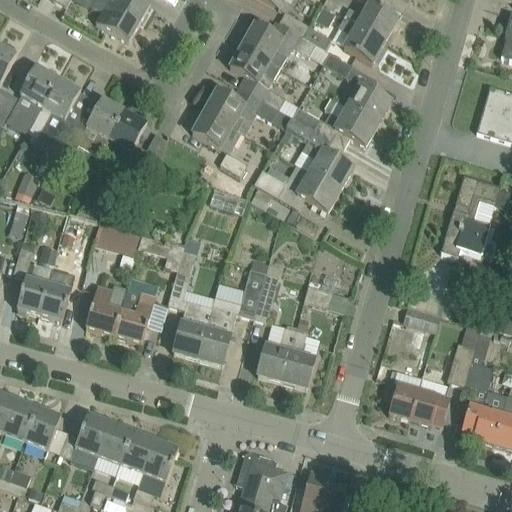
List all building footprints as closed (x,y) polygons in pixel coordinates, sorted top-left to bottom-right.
[(73,0),(57,0),(55,5),(67,12),(73,0)] [(98,0),(96,4),(140,29),(151,9),(136,0),(112,0),(111,2),(108,0),(98,0)] [(257,0),(280,13),(285,3),(280,0),(257,0)] [(378,0),(357,0),(357,1),(370,9),(383,16),(389,6),(378,0)] [(129,48),(140,29),(96,4),(91,12),(103,18),(96,29),(129,48)] [(398,24),(371,9),(370,9),(363,21),(350,13),(344,23),(385,47),(398,24)] [(328,31),(335,19),(323,12),(316,24),(328,31)] [(296,38),(304,43),(310,32),(286,18),(280,29),(296,38)] [(501,62),(511,65),(511,19),(505,39),(511,41),(510,47),(506,45),(501,62)] [(352,41),(345,54),(372,70),(385,47),(344,23),(339,33),(352,41)] [(309,62),(311,59),(316,50),(304,43),(296,38),(290,49),(282,44),(282,45),(255,30),(248,42),(246,42),(245,43),(247,44),(242,52),(280,73),(287,62),(288,63),(294,53),(309,62)] [(316,50),(326,56),(333,45),(310,32),(304,43),(316,50)] [(0,51),(0,114),(9,98),(0,93),(0,90),(1,88),(17,61),(0,51)] [(230,73),(239,78),(258,89),(258,90),(264,94),(258,104),(279,116),(285,104),(268,95),(280,73),(242,52),(238,59),(237,58),(236,60),(237,61),(230,73)] [(353,71),(330,58),(325,67),(324,70),(346,83),(353,71)] [(33,106),(26,120),(20,130),(30,135),(27,139),(28,140),(59,84),(36,72),(20,99),(33,106)] [(53,118),(66,125),(81,97),(59,84),(28,140),(38,145),(53,118)] [(349,112),(379,129),(392,107),(361,90),(349,112)] [(477,138),(511,148),(511,98),(490,92),(484,113),(487,114),(480,138),(477,137),(477,138)] [(279,116),(258,104),(252,116),(217,96),(210,108),(209,108),(208,109),(209,110),(205,118),(245,140),(257,119),(272,128),(279,116)] [(9,98),(0,114),(0,129),(4,132),(20,104),(9,98)] [(330,118),(324,129),(338,136),(366,152),(379,129),(349,112),(348,113),(331,103),(324,115),(330,118)] [(74,130),(62,151),(74,158),(79,151),(99,162),(101,158),(102,158),(125,117),(102,104),(87,132),(88,133),(86,136),(74,130)] [(314,136),(320,125),(299,113),(298,114),(292,124),(314,136)] [(125,117),(102,158),(144,182),(151,158),(136,150),(147,130),(125,117)] [(193,139),(201,144),(221,155),(221,154),(228,158),(221,170),(242,182),(248,170),(230,160),(242,139),(244,141),(245,140),(205,118),(201,125),(199,124),(198,126),(200,127),(193,139)] [(286,135),(295,140),(308,147),(326,157),(332,147),(314,136),(292,124),(286,135)] [(290,148),(295,140),(286,135),(282,143),(290,148)] [(163,161),(167,143),(153,140),(149,157),(163,161)] [(354,173),(326,157),(308,147),(302,157),(318,166),(311,178),(341,195),(354,173)] [(279,204),(288,189),(263,175),(255,190),(279,204)] [(26,176),(18,195),(33,201),(40,182),(26,176)] [(311,178),(298,201),(328,218),(341,195),(311,178)] [(497,211),(503,192),(464,180),(441,258),(458,263),(462,250),(483,256),(491,227),(476,223),(481,206),(497,211)] [(50,212),(56,200),(43,193),(37,205),(50,212)] [(258,195),(252,205),(268,214),(274,204),(258,195)] [(25,230),(29,218),(15,214),(12,226),(25,230)] [(299,218),(291,214),(286,226),(294,229),(299,218)] [(45,216),(31,216),(31,227),(45,227),(45,216)] [(92,249),(122,258),(128,235),(99,227),(96,238),(92,249)] [(64,238),(61,248),(72,251),(75,241),(64,238)] [(143,239),(140,253),(139,255),(168,263),(165,272),(177,276),(168,311),(169,311),(185,256),(186,251),(143,239)] [(36,250),(23,246),(22,253),(34,256),(36,250)] [(56,264),(58,255),(44,250),(39,266),(54,271),(56,264)] [(197,259),(185,256),(169,311),(185,316),(182,328),(174,358),(198,365),(212,314),(202,311),(184,305),(197,259)] [(53,274),(40,271),(31,268),(26,284),(17,314),(40,320),(49,289),(53,274)] [(267,278),(251,273),(241,310),(215,303),(212,314),(198,365),(223,371),(231,342),(230,342),(236,320),(254,325),(267,278)] [(49,289),(40,320),(62,327),(71,296),(75,281),(65,278),(61,293),(49,289)] [(279,281),(267,278),(254,325),(266,328),(279,281)] [(333,297),(314,292),(309,290),(304,308),(329,314),(333,297)] [(86,333),(94,336),(114,342),(121,317),(108,313),(113,296),(98,292),(94,309),(93,308),(86,333)] [(127,295),(124,306),(121,317),(114,342),(143,350),(156,303),(141,299),(127,295)] [(425,301),(423,314),(444,317),(446,303),(425,301)] [(440,323),(428,320),(409,314),(405,328),(436,337),(440,323)] [(511,317),(504,316),(500,335),(511,337),(511,317)] [(300,323),(297,331),(306,334),(308,326),(300,323)] [(483,370),(492,336),(481,333),(476,353),(465,392),(477,395),(472,411),(470,410),(462,437),(474,441),(473,444),(494,450),(502,422),(506,410),(504,409),(508,396),(489,391),(494,373),(483,370)] [(282,388),(296,337),(286,334),(280,355),(266,351),(258,381),(282,388)] [(308,340),(296,337),(282,388),(307,394),(315,364),(302,361),(308,340)] [(509,345),(499,342),(498,348),(508,350),(509,345)] [(465,392),(476,353),(458,348),(447,387),(465,392)] [(395,378),(392,388),(388,387),(383,403),(393,406),(389,420),(409,426),(418,396),(418,395),(421,385),(395,378)] [(449,404),(418,396),(409,426),(431,432),(432,430),(441,433),(449,404)] [(0,398),(0,437),(3,438),(16,405),(0,398)] [(26,447),(35,423),(38,413),(16,405),(3,438),(26,447)] [(38,413),(35,423),(26,447),(49,456),(61,422),(38,413)] [(88,420),(85,429),(75,453),(98,462),(111,428),(88,420)] [(511,424),(502,422),(494,450),(511,455),(511,424)] [(111,428),(98,462),(121,470),(133,437),(111,428)] [(133,437),(121,470),(143,479),(156,445),(133,437)] [(156,445),(143,479),(166,488),(179,454),(156,445)] [(286,511),(287,511),(279,509),(288,477),(275,474),(278,466),(250,458),(245,461),(237,490),(244,493),(240,506),(261,511),(286,511)] [(23,501),(31,480),(15,474),(10,486),(7,496),(23,501)] [(303,511),(341,511),(347,492),(324,486),(326,480),(312,477),(303,511)] [(0,493),(7,496),(10,486),(0,481),(0,493)] [(113,491),(109,489),(96,484),(92,493),(95,495),(105,499),(105,498),(110,500),(113,491)] [(113,491),(110,500),(126,506),(130,497),(113,491)] [(35,506),(39,508),(43,497),(31,493),(27,503),(35,506)] [(100,511),(105,499),(95,495),(90,508),(100,511)] [(62,505),(78,511),(81,505),(65,498),(62,505)]
